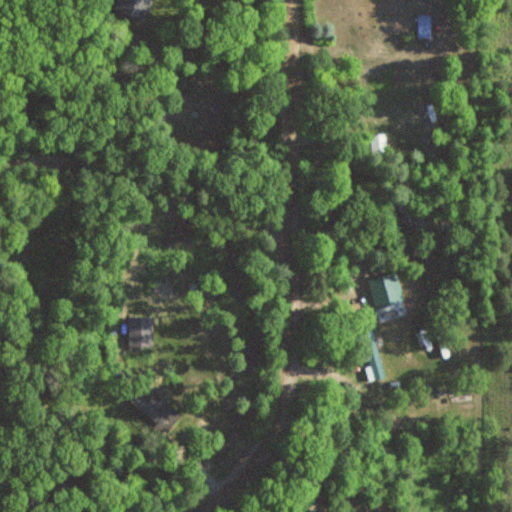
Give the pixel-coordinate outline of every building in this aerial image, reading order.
[(118,0),(116,6),(147,18),(154,0),(118,0)] [(418,36),(432,36),(432,14),(418,14),(418,36)] [(393,204),(427,229),(432,223),(397,197),(393,204)] [(369,380),(384,378),(376,330),(365,332),(370,365),(366,365),(369,380)] [(166,436),(182,413),(168,403),(164,409),(152,400),(151,403),(137,393),(130,402),(157,421),(153,427),(166,436)]
